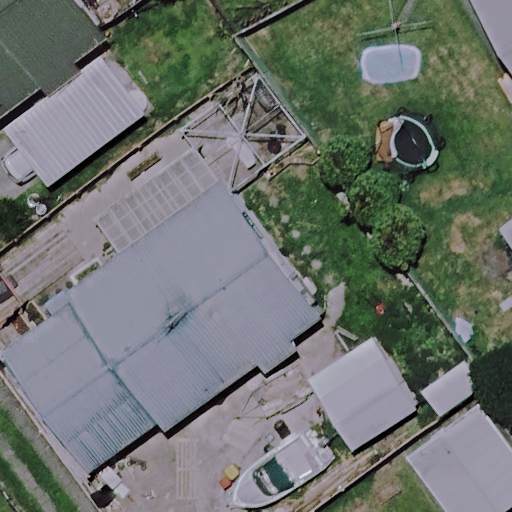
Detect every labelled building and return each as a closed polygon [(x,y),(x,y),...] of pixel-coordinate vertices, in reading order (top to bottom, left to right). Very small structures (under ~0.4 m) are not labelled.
[(151,114),(68,0),(0,0),(0,119),(49,188),(151,114)] [(511,0),(466,0),(511,75),(511,0)] [(311,330),(254,239),(197,148),(98,210),(129,260),(0,341),(0,349),(78,475),(311,330)] [(511,220),(499,230),(511,248),(511,220)] [(502,511),(511,505),(511,448),(492,419),(420,468),(450,511),(502,511)]
